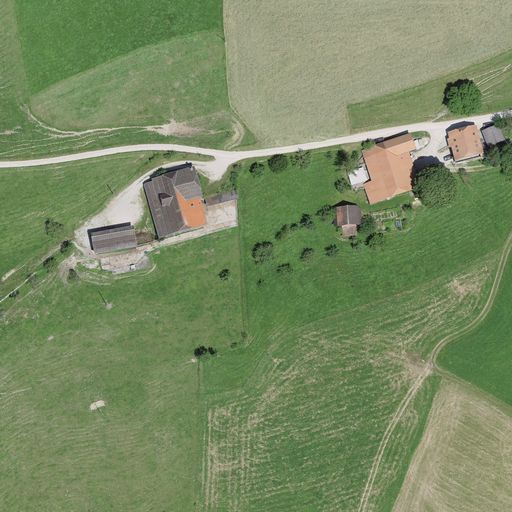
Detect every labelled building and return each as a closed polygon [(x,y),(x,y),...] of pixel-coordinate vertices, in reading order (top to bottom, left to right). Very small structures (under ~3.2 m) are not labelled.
[(481,127),(453,134),(460,163),(488,155),(481,127)] [(503,127),(488,133),(495,149),(510,143),(503,127)] [(365,150),(375,181),(367,184),(374,205),(423,190),(412,155),(421,152),(415,134),(365,150)] [(144,185),(161,241),(210,226),(202,199),(207,198),(199,174),(195,175),(194,171),(144,185)] [(209,201),(215,223),(238,216),(231,194),(209,201)] [(363,206),(338,208),(340,228),(365,226),(363,206)] [(136,227),(94,236),(98,257),(140,248),(136,227)]
